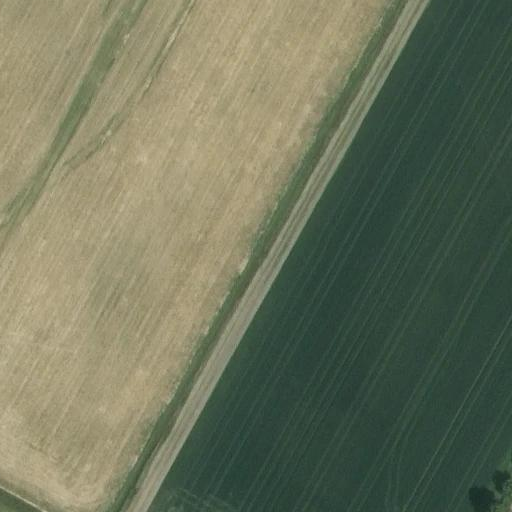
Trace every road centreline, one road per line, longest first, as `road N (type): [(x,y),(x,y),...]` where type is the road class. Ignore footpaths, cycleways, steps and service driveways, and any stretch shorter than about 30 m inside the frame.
road 1 (track): [(425,0),(141,511)]
road 2 (track): [(0,260),(144,0)]
